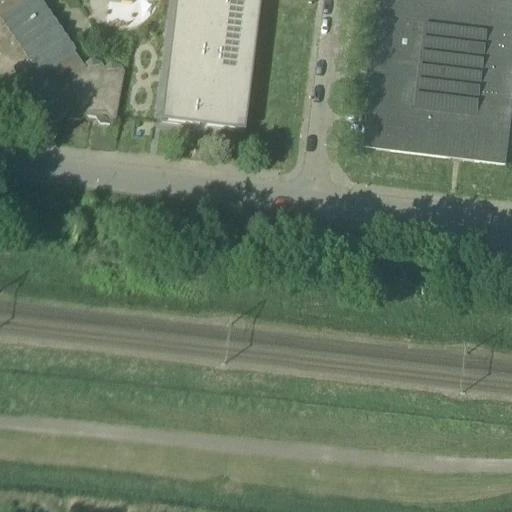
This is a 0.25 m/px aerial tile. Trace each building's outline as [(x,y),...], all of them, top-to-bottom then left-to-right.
[(0,0),(0,106),(1,109),(11,111),(17,107),(20,112),(30,114),(36,110),(46,112),(50,118),(60,119),(65,116),(68,121),(79,123),(84,119),(94,120),(98,126),(108,128),(114,124),(123,75),(119,69),(108,67),(103,71),(99,65),(89,63),(81,69),(32,0),(0,0)] [(180,0),(166,126),(235,135),(251,0),(180,0)] [(420,27),(511,37),(511,0),(394,0),(391,23),(420,27)] [(420,27),(391,23),(380,23),(383,24),(372,108),(370,107),(370,108),(380,110),(410,113),(420,27)] [(480,100),(511,103),(511,37),(420,27),(410,113),(478,121),(480,100)] [(511,103),(480,100),(478,121),(473,163),(505,167),(511,104),(511,103)] [(375,151),(459,162),(473,163),(478,121),(410,113),(380,110),(375,151)]
